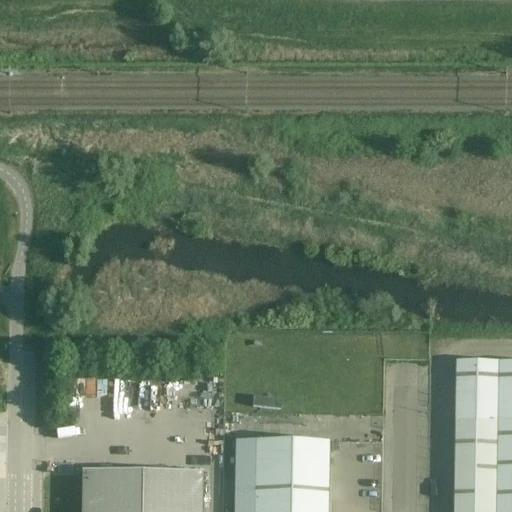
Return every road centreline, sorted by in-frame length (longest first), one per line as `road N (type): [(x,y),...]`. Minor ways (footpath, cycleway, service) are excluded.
road 1 (unclassified): [(17,511),(13,305)]
road 2 (unclassified): [(402,511),(403,362)]
